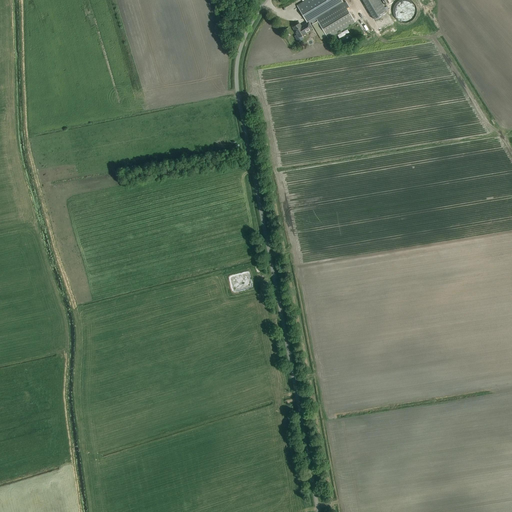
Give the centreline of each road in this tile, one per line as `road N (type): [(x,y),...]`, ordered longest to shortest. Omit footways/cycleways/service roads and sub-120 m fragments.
road 1 (unclassified): [(318,511),(237,94),(241,46),(266,0)]
road 2 (track): [(80,511),(65,408),(68,331),(18,165),(11,0)]
